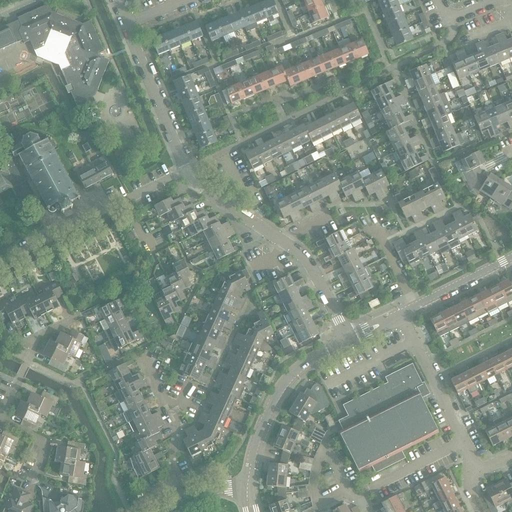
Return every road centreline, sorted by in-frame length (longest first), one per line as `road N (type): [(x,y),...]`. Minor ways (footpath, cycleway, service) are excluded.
road 1 (residential): [(279,240),(197,188),(125,26)]
road 2 (tertiary): [(247,489),(255,445),(284,384),(349,340)]
road 3 (residential): [(189,500),(174,468),(177,430),(144,360)]
road 4 (residential): [(463,442),(401,315)]
road 5 (residential): [(0,265),(119,206)]
road 6 (residential): [(0,419),(39,334),(71,319)]
road 7 (residential): [(349,340),(316,267),(279,240)]
